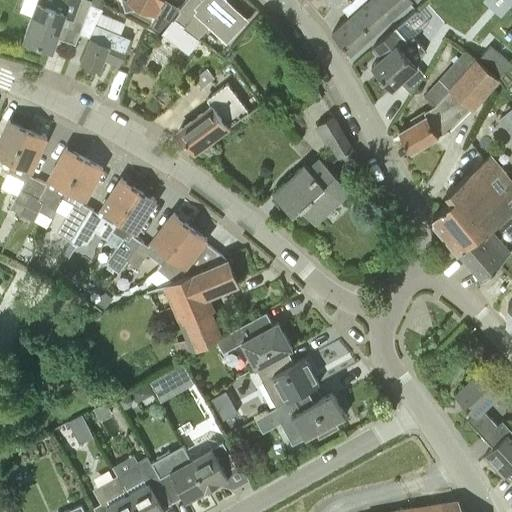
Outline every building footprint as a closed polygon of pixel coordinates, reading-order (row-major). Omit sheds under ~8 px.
[(35,0),(36,1),(22,39),(26,40),(26,43),(34,46),(36,44),(48,48),(61,17),(73,21),(80,3),(79,2),(79,0),(35,0)] [(158,8),(161,2),(162,0),(128,0),(128,1),(156,15),(151,25),(159,30),(171,17),(158,8)] [(197,9),(194,12),(195,13),(228,42),(245,24),(222,3),(224,0),(199,0),(195,6),(195,7),(197,9)] [(367,0),(353,13),(371,34),(409,0),(367,0)] [(100,8),(89,4),(82,24),(78,33),(89,37),(94,24),(95,25),(100,13),(102,9),(100,8)] [(176,18),(185,25),(191,17),(181,10),(176,18)] [(350,52),(371,34),(353,13),(332,31),(350,52)] [(199,39),(183,28),(185,25),(176,18),(174,19),(163,33),(182,48),(186,43),(192,48),(199,39)] [(402,21),(401,22),(372,47),(381,57),(371,65),(391,88),(418,65),(425,50),(402,21)] [(94,24),(89,37),(79,60),(97,68),(101,58),(117,64),(124,49),(128,38),(95,25),(94,24)] [(479,56),(499,75),(510,64),(490,44),(479,56)] [(413,122),(399,130),(411,151),(451,128),(498,77),(477,59),(476,60),(464,51),(424,95),(436,104),(411,119),(413,122)] [(285,70),(292,80),(301,73),(294,63),(285,70)] [(207,68),(194,77),(201,87),(214,77),(207,68)] [(213,108),(178,130),(195,150),(231,128),(229,125),(248,111),(227,84),(207,99),(213,108)] [(511,107),(499,118),(511,133),(511,107)] [(358,158),(353,149),(332,115),(317,124),(328,142),(330,141),(339,157),(342,155),(347,164),(358,158)] [(0,139),(0,150),(15,157),(28,129),(10,121),(10,120),(9,119),(0,139)] [(11,207),(21,213),(23,214),(38,179),(29,175),(33,166),(47,136),(46,136),(45,137),(28,129),(15,157),(8,172),(25,179),(11,207)] [(62,197),(84,157),(67,148),(68,147),(66,146),(50,174),(51,175),(47,183),(38,179),(23,214),(21,213),(17,221),(27,226),(31,218),(34,220),(39,209),(52,217),(62,197)] [(487,231),(510,211),(511,209),(511,182),(489,154),(446,192),(452,199),(433,215),(433,220),(433,221),(458,250),(485,228),(487,231)] [(70,240),(90,208),(82,203),(87,194),(87,195),(103,166),(102,165),(101,166),(84,157),(62,197),(74,204),(57,231),(70,240)] [(320,157),(319,158),(309,167),(305,162),(273,192),(293,214),(300,207),(316,224),(323,217),(322,217),(349,190),(350,191),(351,191),(320,157)] [(90,208),(70,240),(79,245),(88,243),(95,231),(106,239),(113,228),(138,189),(122,179),(123,178),(121,177),(102,205),(102,206),(98,213),(90,208)] [(128,259),(141,240),(132,234),(156,200),(155,199),(154,200),(138,189),(113,228),(124,236),(106,262),(119,271),(128,259)] [(458,250),(483,279),(511,247),(511,212),(510,211),(487,231),(485,228),(458,250)] [(141,240),(128,259),(138,266),(147,252),(161,262),(189,226),(174,214),(175,213),(174,212),(150,246),(141,240)] [(222,258),(223,257),(208,244),(204,249),(200,246),(207,238),(206,237),(205,238),(189,226),(161,262),(162,263),(158,268),(173,280),(205,266),(204,266),(222,258)] [(183,319),(185,324),(189,335),(174,343),(180,357),(195,350),(196,352),(222,337),(212,315),(218,314),(210,293),(238,283),(227,257),(226,258),(225,258),(223,257),(222,258),(204,266),(205,266),(173,280),(177,282),(150,293),(162,327),(183,319)] [(511,288),(493,309),(511,328),(511,288)] [(104,307),(112,297),(106,292),(98,302),(104,307)] [(243,344),(256,367),(287,350),(292,347),(284,332),(276,330),(266,311),(217,341),(224,354),(243,344)] [(5,348),(24,358),(32,341),(14,331),(12,335),(7,332),(1,345),(5,347),(5,348)] [(276,406),(315,385),(319,383),(316,377),(311,379),(309,375),(311,368),(305,356),(294,362),(287,350),(256,367),(264,381),(263,381),(276,406)] [(167,393),(191,380),(181,363),(149,382),(160,402),(169,397),(167,393)] [(482,410),(500,392),(479,370),(455,393),(474,413),(468,419),(493,446),(493,447),(510,431),(500,420),(496,425),(482,410)] [(316,431),(319,438),(340,427),(334,421),(345,415),(334,395),(324,401),(315,385),(276,406),(277,407),(256,418),(263,431),(280,422),(292,444),(316,431)] [(238,411),(226,390),(212,398),(224,419),(238,411)] [(129,407),(132,400),(129,394),(119,399),(124,408),(124,409),(129,407)] [(106,402),(93,408),(98,418),(111,412),(106,402)] [(70,427),(74,426),(82,441),(93,436),(82,414),(67,421),(70,427)] [(493,446),(484,456),(504,477),(510,472),(511,474),(511,429),(511,431),(510,431),(493,447),(493,446)] [(185,449),(192,462),(193,462),(207,488),(228,477),(225,470),(236,464),(223,444),(220,446),(217,440),(207,437),(185,449)] [(0,464),(12,459),(7,448),(0,450),(0,464)] [(170,496),(155,468),(154,468),(147,455),(137,460),(134,454),(113,465),(117,474),(119,474),(140,511),(165,511),(160,501),(170,496)] [(186,500),(207,488),(193,462),(192,462),(180,470),(173,458),(155,468),(170,496),(181,490),(186,500)] [(140,511),(119,474),(117,474),(93,487),(101,503),(92,508),(94,511),(140,511)] [(463,511),(458,501),(392,511),(463,511)]
